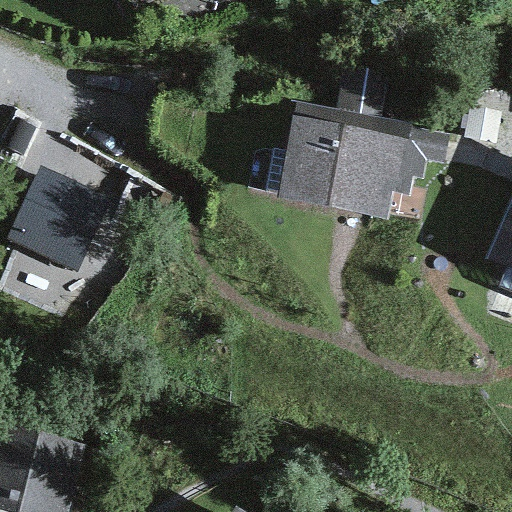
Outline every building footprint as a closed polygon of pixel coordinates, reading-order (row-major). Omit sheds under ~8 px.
[(411,132),(301,115),(290,187),(383,202),(388,174),(404,177),(411,132)] [(107,195),(43,167),(18,225),(81,253),(107,195)] [(511,277),(511,243),(501,273),(511,277)] [(81,437),(0,421),(0,494),(67,508),(81,437)] [(232,511),(254,511),(239,502),(232,511)]
